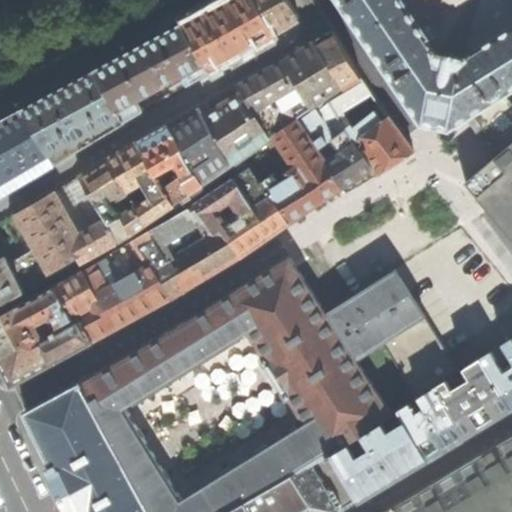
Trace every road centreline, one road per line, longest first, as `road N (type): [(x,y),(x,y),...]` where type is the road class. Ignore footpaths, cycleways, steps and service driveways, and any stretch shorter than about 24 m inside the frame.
road 1 (residential): [(434,154),(179,312),(0,406)]
road 2 (residential): [(0,207),(316,23),(302,0)]
road 3 (residential): [(0,93),(184,0)]
road 4 (residential): [(325,0),(434,154)]
road 5 (residential): [(364,511),(511,422)]
road 6 (residential): [(434,154),(511,262)]
